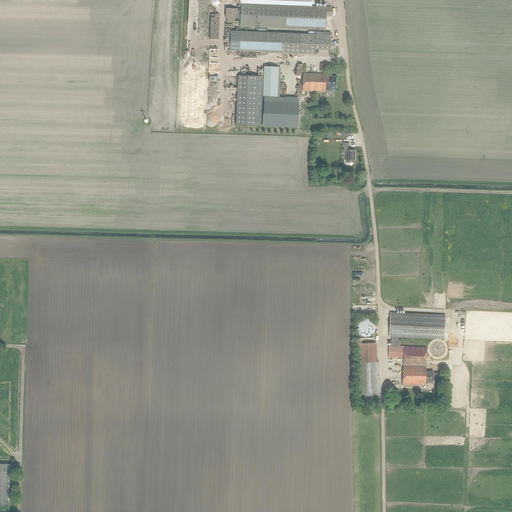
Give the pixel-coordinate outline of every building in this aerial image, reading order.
[(241,0),(241,4),(240,26),(326,30),(326,15),(331,16),(332,8),(312,7),(312,0),(241,0)] [(229,31),(229,51),(265,52),(300,54),(315,54),(315,49),(330,50),(330,35),(330,32),(315,32),(315,34),(266,32),(229,31)] [(277,97),(279,67),(265,66),(263,97),(277,97)] [(217,125),(219,75),(195,73),(192,123),(217,125)] [(336,89),(336,76),(329,76),(326,75),(326,74),(303,74),(303,91),(325,92),(325,90),(331,91),(331,89),(336,89)] [(261,127),(263,77),(238,76),(236,125),(261,127)] [(283,103),(284,99),(265,98),(263,126),(298,128),(299,103),(283,103)] [(346,154),(346,162),(354,162),(355,150),(347,150),(347,147),(349,147),(349,143),(343,143),(343,147),(343,154),(346,154)] [(445,338),(446,315),(390,313),(389,336),(392,336),(391,346),(389,346),(389,358),(403,358),(402,385),(419,386),(419,384),(428,384),(428,383),(433,383),(433,372),(426,372),(427,348),(400,347),(400,337),(445,338)] [(366,336),(369,335),(371,334),(373,332),(374,329),(374,327),(374,324),(372,321),(370,319),(368,318),(365,318),(364,318),(361,318),(359,319),(358,321),(356,323),(356,326),(356,330),(358,332),(360,335),(363,336),(366,336)] [(377,361),(376,343),(358,344),(360,401),(380,400),(378,361),(377,361)] [(0,506),(9,507),(10,465),(0,464),(0,506)]
